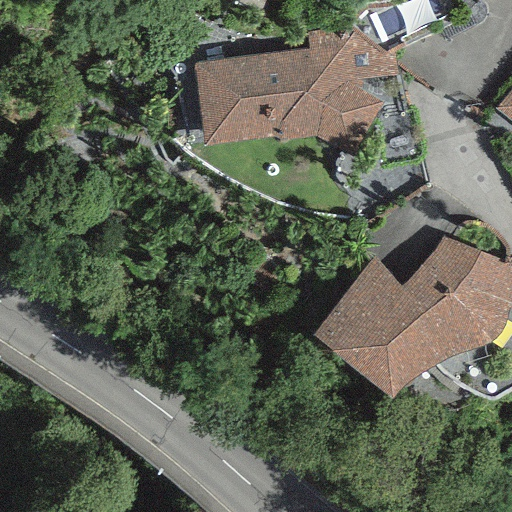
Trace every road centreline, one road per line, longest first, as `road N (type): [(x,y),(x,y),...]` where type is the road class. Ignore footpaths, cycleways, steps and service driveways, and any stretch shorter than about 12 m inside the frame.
road 1 (tertiary): [(277,511),(151,401),(0,304)]
road 2 (unknown): [(429,96),(463,175),(511,227)]
